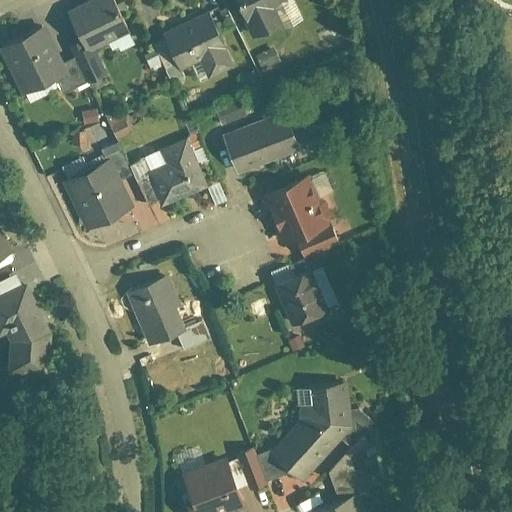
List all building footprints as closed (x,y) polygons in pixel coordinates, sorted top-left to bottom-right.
[(82,36),(88,47),(96,43),(130,27),(117,0),(80,0),(68,6),(82,36)] [(238,0),(254,32),(283,18),(275,3),(281,0),(238,0)] [(209,7),(163,29),(166,36),(181,66),(201,56),(209,73),(235,61),(209,7)] [(0,42),(0,44),(22,90),(55,74),(69,67),(65,59),(47,21),(0,42)] [(77,53),(89,78),(108,68),(96,43),(88,47),(82,36),(71,41),(77,53)] [(181,66),(166,36),(155,41),(173,79),(184,74),(181,66)] [(276,43),(258,52),(265,67),(284,58),(276,43)] [(77,53),(65,59),(69,67),(55,74),(63,90),(89,78),(77,53)] [(87,121),(100,119),(99,106),(85,108),(87,121)] [(224,129),(239,169),(301,145),(286,106),(224,129)] [(110,116),(119,134),(132,127),(124,109),(110,116)] [(146,168),(160,203),(210,183),(190,133),(160,145),(166,160),(146,168)] [(111,155),(121,177),(135,170),(120,139),(106,145),(111,155)] [(88,227),(135,204),(121,177),(111,155),(64,178),(88,227)] [(261,192),(282,241),(297,235),(332,219),(311,171),(261,192)] [(341,240),(332,219),(297,235),(306,256),(341,240)] [(0,253),(12,248),(0,221),(0,253)] [(275,280),(293,320),(329,305),(311,264),(275,280)] [(0,278),(0,292),(23,281),(18,270),(0,278)] [(128,289),(151,340),(181,327),(192,323),(183,302),(169,271),(128,289)] [(23,281),(0,292),(0,333),(7,330),(11,339),(9,369),(52,373),(53,328),(30,278),(23,281)] [(192,323),(181,327),(188,344),(212,334),(195,296),(183,302),(192,323)] [(307,343),(302,332),(291,337),(296,348),(307,343)] [(291,465),(303,477),(343,434),(353,423),(351,405),(349,378),(301,381),(303,400),(301,403),(300,408),(301,415),(271,447),(291,465)] [(353,423),(343,434),(352,442),(374,418),(359,403),(351,405),(353,423)] [(269,478),(268,475),(259,451),(255,442),(236,449),(251,485),(269,478)] [(330,467),(340,495),(357,489),(364,487),(350,446),(330,467)] [(291,465),(271,447),(259,451),(268,475),(291,465)] [(221,511),(247,502),(227,452),(182,470),(199,511),(221,511)] [(313,505),(315,511),(365,511),(357,489),(340,495),(313,505)]
